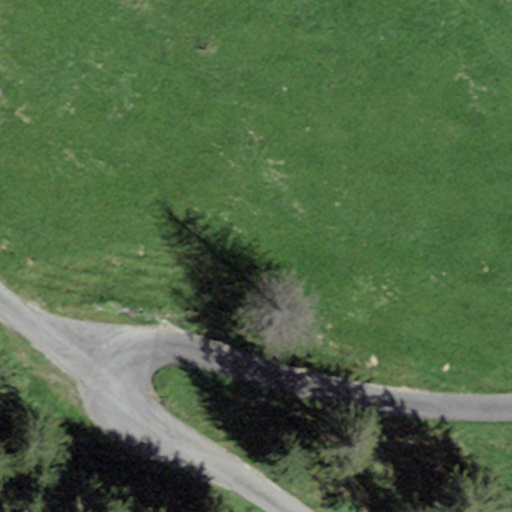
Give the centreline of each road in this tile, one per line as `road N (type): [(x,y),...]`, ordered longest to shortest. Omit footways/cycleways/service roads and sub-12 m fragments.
road 1 (unclassified): [(99,386),(204,364),(368,411),(511,416)]
road 2 (unclassified): [(266,511),(99,386)]
road 3 (unclassified): [(99,386),(0,301)]
